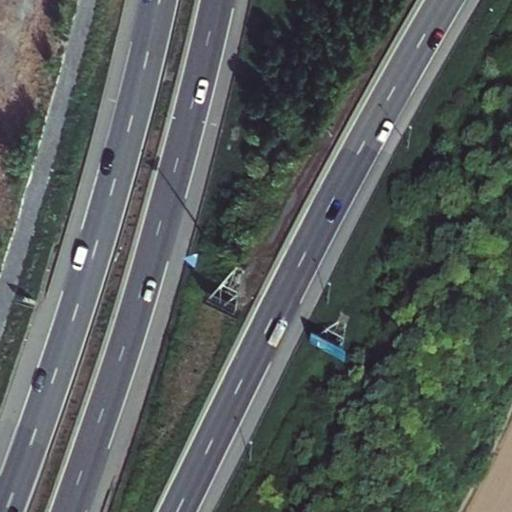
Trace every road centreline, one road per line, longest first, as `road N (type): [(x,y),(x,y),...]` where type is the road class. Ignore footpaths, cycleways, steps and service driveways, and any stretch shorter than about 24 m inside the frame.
road 1 (motorway): [(180,511),(352,164),(446,0)]
road 2 (motorway): [(158,0),(67,340),(6,511)]
road 3 (motorway): [(72,511),(147,284),(218,0)]
